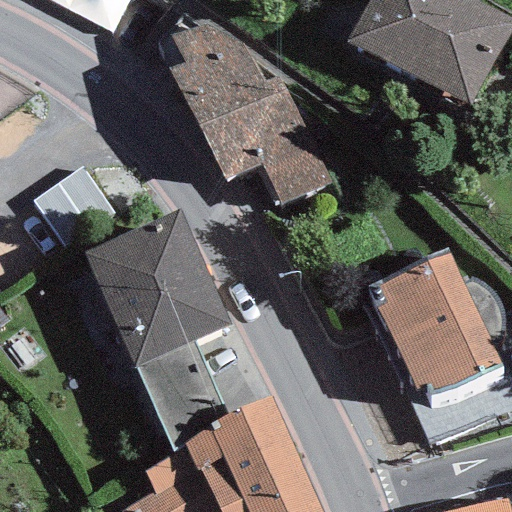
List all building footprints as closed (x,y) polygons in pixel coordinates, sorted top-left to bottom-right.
[(511,23),(511,19),(473,0),(368,0),(346,43),(469,107),(511,23)] [(203,21),(170,37),(183,63),(169,70),(223,182),(260,164),(280,204),(328,181),(277,77),(262,84),(241,47),(203,21)] [(67,254),(116,221),(90,183),(40,216),(67,254)] [(135,369),(192,343),(230,326),(178,210),(83,253),(135,369)] [(500,365),(489,342),(502,336),(503,333),(503,329),(503,320),(503,312),(501,305),(497,298),(493,292),(483,284),(472,280),(463,284),(461,285),(444,249),(366,286),(414,386),(423,382),(431,398),(500,365)] [(192,343),(135,369),(173,451),(212,433),(208,423),(225,415),(192,343)] [(320,511),(270,396),(225,415),(208,423),(212,433),(173,451),(176,456),(144,473),(154,492),(120,511),(320,511)] [(511,511),(508,497),(449,511),(511,511)]
